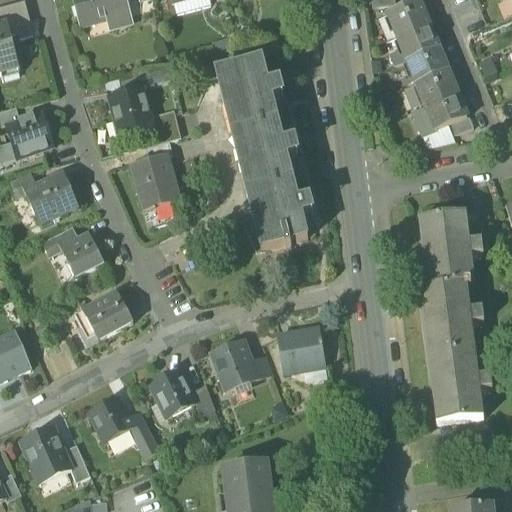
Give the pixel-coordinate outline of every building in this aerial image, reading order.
[(110,31),(131,26),(126,6),(124,0),(76,0),(74,1),(81,29),(108,22),(110,31)] [(208,0),(196,0),(173,7),(176,19),(211,9),(208,0)] [(396,9),(394,0),(370,0),(373,12),(396,9)] [(398,39),(398,41),(428,29),(418,5),(388,17),(398,39)] [(18,36),(19,42),(32,39),(24,7),(0,12),(0,31),(7,29),(9,38),(18,36)] [(386,44),(398,39),(388,17),(377,22),(386,44)] [(0,77),(2,77),(1,73),(16,69),(17,73),(18,73),(9,38),(7,29),(0,31),(0,77)] [(403,52),(408,64),(438,52),(428,29),(398,41),(403,52)] [(240,52),(237,40),(211,46),(215,59),(240,52)] [(389,58),(394,70),(408,64),(403,52),(389,58)] [(408,64),(417,87),(447,75),(438,52),(408,64)] [(491,60),(477,66),(485,84),(499,78),(491,60)] [(216,76),(231,129),(276,117),(269,91),(282,88),(279,77),(266,80),(262,63),(216,76)] [(167,71),(151,75),(154,88),(170,84),(167,71)] [(417,87),(427,110),(457,98),(447,75),(417,87)] [(109,127),(113,143),(153,132),(150,120),(143,92),(109,101),(115,126),(109,127)] [(466,121),(457,98),(427,110),(412,116),(422,141),(438,135),(437,133),(448,129),(466,121)] [(0,114),(0,132),(7,130),(7,128),(19,124),(15,111),(0,114)] [(153,132),(157,148),(170,145),(181,142),(174,113),(150,120),(153,132)] [(12,145),(18,161),(53,150),(42,117),(19,124),(7,128),(7,130),(12,145)] [(231,129),(248,194),(294,181),(287,157),(298,154),(294,137),(283,140),(276,117),(231,129)] [(448,129),(452,139),(473,131),(469,120),(466,121),(448,129)] [(438,135),(422,141),(427,153),(456,148),(452,139),(448,129),(437,133),(438,135)] [(0,167),(18,161),(12,145),(0,148),(0,167)] [(146,151),(149,163),(167,158),(168,160),(173,158),(170,145),(157,148),(146,151)] [(133,167),(145,215),(179,206),(168,160),(167,158),(149,163),(133,167)] [(11,187),(16,200),(25,196),(24,194),(36,190),(32,179),(11,187)] [(25,196),(36,226),(75,211),(63,179),(36,190),(24,194),(25,196)] [(300,205),(294,181),(248,194),(265,254),(310,242),(304,218),(315,215),(311,202),(300,205)] [(419,225),(428,293),(471,287),(474,286),(470,259),(482,258),(481,244),(468,246),(465,218),(419,225)] [(41,248),(48,260),(61,253),(61,252),(66,250),(68,249),(62,237),(41,248)] [(66,263),(74,280),(103,266),(89,238),(79,243),(68,249),(66,250),(71,260),(66,263)] [(471,289),(471,287),(428,293),(420,294),(439,427),(484,420),(480,393),(492,392),(490,379),(479,380),(471,327),(483,326),(481,312),(469,314),(466,290),(471,289)] [(80,335),(88,349),(98,343),(132,324),(115,295),(75,318),(84,333),(80,335)] [(278,343),(284,376),(306,372),(307,375),(324,372),(323,369),(320,350),(322,350),(322,345),(319,345),(317,336),(294,340),(294,337),(277,340),(278,343)] [(0,384),(31,371),(17,338),(0,344),(0,384)] [(212,356),(227,396),(259,385),(252,365),(244,345),(212,356)] [(252,365),(259,385),(271,380),(263,361),(252,365)] [(326,384),(324,372),(307,375),(309,387),(326,384)] [(151,388),(166,421),(196,407),(190,395),(180,374),(151,388)] [(196,407),(202,420),(215,414),(206,388),(190,395),(196,407)] [(90,415),(104,442),(128,429),(130,428),(127,423),(116,401),(90,415)] [(290,420),(283,403),(277,406),(274,410),(272,416),(272,422),(274,426),(290,420)] [(158,456),(149,437),(138,417),(127,423),(130,428),(128,429),(136,444),(145,462),(158,456)] [(21,444),(37,481),(68,468),(70,467),(63,452),(53,430),(21,444)] [(70,472),(75,484),(89,478),(76,446),(63,452),(70,467),(68,468),(70,472)] [(273,511),(267,465),(222,471),(227,511),(273,511)] [(4,497),(7,504),(21,498),(11,476),(0,480),(0,484),(5,496),(4,497)] [(90,511),(90,507),(90,503),(68,511),(90,511)]
